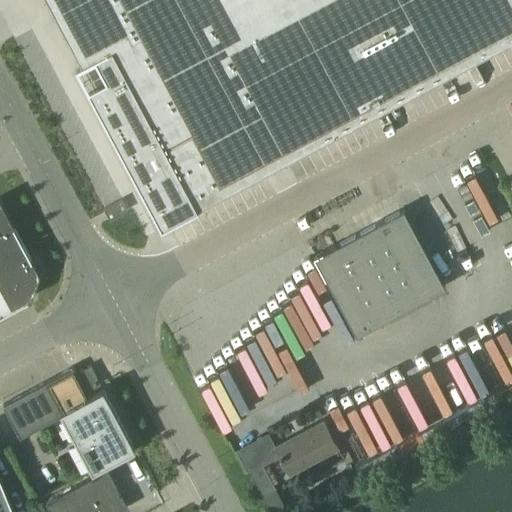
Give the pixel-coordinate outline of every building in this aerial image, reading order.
[(511,38),(511,0),(48,0),(168,223),(511,38)] [(0,255),(23,243),(14,224),(0,196),(0,255)] [(127,210),(122,199),(105,208),(110,219),(127,210)] [(445,285),(403,207),(314,254),(355,332),(445,285)] [(32,297),(40,271),(32,257),(31,257),(23,243),(0,255),(0,285),(11,307),(28,298),(32,297)] [(0,312),(11,307),(0,285),(0,312)] [(100,383),(90,364),(80,369),(90,389),(100,383)] [(134,446),(103,387),(89,395),(73,365),(3,402),(20,435),(62,413),(92,468),(134,446)] [(337,447),(323,419),(275,445),(290,472),(337,447)] [(275,487),(261,461),(248,468),(262,494),(275,487)] [(112,511),(116,510),(119,498),(117,493),(118,493),(106,470),(46,503),(50,511),(112,511)] [(14,511),(0,476),(0,511),(14,511)]
